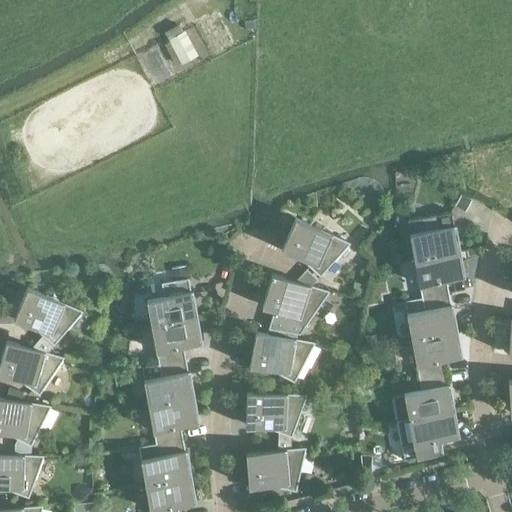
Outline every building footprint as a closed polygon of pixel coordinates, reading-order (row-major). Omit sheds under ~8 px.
[(168,39),(181,64),(198,56),(185,30),(168,39)] [(414,259),(458,251),(451,211),(407,219),(414,259)] [(350,243),(350,242),(308,223),(308,224),(295,218),(286,237),(288,239),(283,249),(312,263),(308,266),(320,276),(350,243)] [(458,251),(414,259),(421,297),(448,292),(446,279),(462,276),(458,251)] [(174,280),(185,278),(183,268),(172,269),(174,280)] [(329,291),(285,277),(271,273),(265,294),(267,295),(264,306),(294,315),(291,319),(303,328),(329,291)] [(151,325),(195,317),(188,278),(161,282),(163,296),(146,299),(151,325)] [(82,311),(40,292),(40,293),(27,287),(18,307),(21,308),(16,319),(45,332),(42,335),(53,345),(82,311)] [(448,292),(421,297),(404,300),(411,339),(455,330),(448,292)] [(383,302),(381,294),(369,296),(367,305),(383,302)] [(195,317),(151,325),(158,363),(185,358),(183,345),(200,342),(195,317)] [(455,330),(411,339),(418,377),(445,372),(443,359),(460,356),(455,330)] [(314,342),(269,334),(255,332),(251,353),(254,353),(252,365),(282,371),(280,375),(294,382),(314,342)] [(64,357),(19,344),(5,340),(0,359),(0,361),(2,362),(0,369),(0,373),(29,382),(26,386),(39,394),(64,357)] [(185,358),(158,363),(160,376),(143,379),(148,405),(192,397),(185,358)] [(445,372),(418,377),(420,390),(403,393),(404,393),(395,395),(399,420),(452,410),(445,372)] [(306,394),(260,392),(246,392),(245,413),(248,413),(247,425),(279,427),(277,431),(291,436),(306,394)] [(50,405),(51,405),(5,398),(0,397),(0,431),(19,435),(17,439),(30,445),(50,405)] [(192,397),(148,405),(155,443),(182,438),(180,425),(197,422),(192,397)] [(452,410),(399,420),(406,459),(442,453),(440,439),(457,436),(452,410)] [(182,438),(155,443),(157,456),(141,459),(145,484),(189,476),(182,438)] [(295,491),(305,447),(259,451),(245,452),(247,474),(250,474),(251,486),(282,483),(281,487),(295,491)] [(43,455),(0,452),(0,487),(16,488),(14,492),(28,497),(43,455)] [(361,463),(363,476),(371,475),(372,462),(361,463)] [(189,476),(145,484),(150,511),(178,511),(177,505),(194,502),(189,476)] [(73,502),(74,511),(93,511),(93,501),(73,502)]
